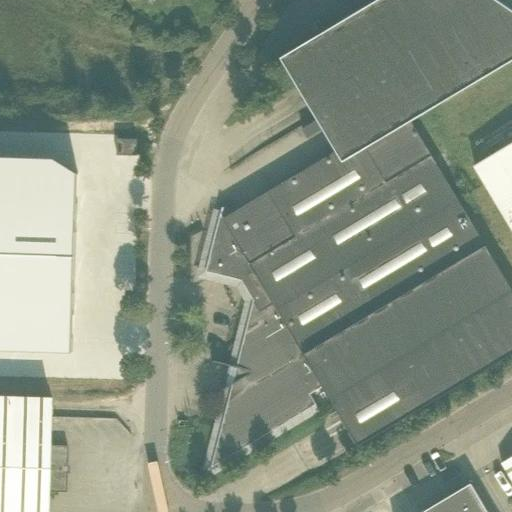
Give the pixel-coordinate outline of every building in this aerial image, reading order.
[(412,120),(511,60),(511,10),(497,0),(379,0),(282,58),(338,150),(344,161),(412,120)] [(359,447),(511,355),(511,287),(433,155),(412,120),(344,161),(338,150),(224,219),(222,217),(224,208),(223,207),(207,272),(242,280),(254,300),(238,366),(212,360),(211,361),(238,368),(244,377),(223,389),(224,390),(233,385),(212,468),(317,405),(311,394),(323,387),(359,447)] [(137,156),(137,139),(118,139),(117,155),(137,156)] [(511,143),(475,166),(511,227),(511,143)] [(0,160),(0,348),(72,351),(77,176),(52,162),(0,160)] [(49,445),(50,398),(0,396),(0,511),(46,511),(47,492),(66,492),(67,446),(49,445)] [(511,457),(502,464),(511,479),(511,457)] [(488,511),(472,484),(424,511),(488,511)]
